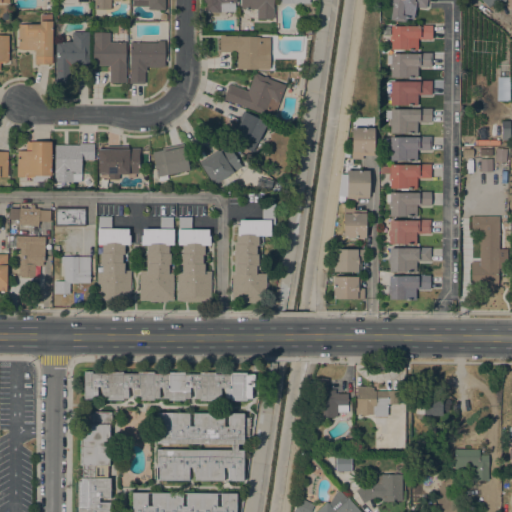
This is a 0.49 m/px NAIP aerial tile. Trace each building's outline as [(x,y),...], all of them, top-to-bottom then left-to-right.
[(110,0),(110,9),(94,9),(94,0),(110,0)] [(164,0),(164,10),(148,10),(148,5),(133,5),(133,0),(164,0)] [(235,0),(235,3),(234,3),(234,12),(219,11),(219,12),(203,12),(203,0),(235,0)] [(241,0),(273,0),(273,19),(256,18),(256,9),(241,9),(241,0)] [(427,0),(426,8),(415,7),(414,12),(415,12),(415,16),(413,16),(413,19),(404,18),(403,22),(389,20),(390,17),(388,17),(389,11),(391,11),(391,5),(390,4),(390,0),(427,0)] [(481,0),(504,0),(503,1),(501,0),(497,0),(489,8),(481,0)] [(18,24),(39,24),(39,21),(40,21),(40,15),(50,15),(50,21),(52,21),(52,64),(34,64),(34,50),(18,50),(18,24)] [(431,25),(431,39),(418,39),(418,37),(416,37),(416,43),(417,43),(417,47),(417,49),(390,50),(390,41),(389,41),(388,37),(390,37),(390,26),(431,25)] [(88,65),(71,65),(71,83),(55,83),(55,42),(72,42),(72,32),(88,32),(88,65)] [(125,78),(126,78),(125,83),(109,83),(109,66),(92,66),(92,32),(109,33),(109,42),(125,42),(125,78)] [(0,35),(8,35),(8,61),(5,61),(5,63),(0,63),(0,35)] [(269,69),(236,69),(236,52),(219,52),(219,35),(224,35),(224,36),(260,37),(259,53),(269,53),(269,69)] [(130,42),(157,43),(157,41),(164,41),(164,68),(148,67),(146,67),(146,72),(144,72),(144,84),(128,84),(128,78),(129,78),(130,42)] [(431,67),(417,67),(417,77),(390,77),(390,71),(388,68),(388,65),(390,63),(386,63),(386,55),(390,55),(390,54),(431,53),(431,67)] [(228,101),(228,102),(222,100),(228,84),(247,91),(254,73),(259,75),(259,76),(263,77),(264,76),(267,77),(267,78),(285,85),(273,117),(265,114),(265,115),(228,101)] [(431,95),(416,95),(416,105),(389,105),(389,97),(388,97),(388,93),(386,93),(385,83),(389,83),(389,82),(431,81),(431,95)] [(431,109),(431,122),(416,122),(416,133),(389,133),(389,127),(388,125),(388,120),(390,118),(385,118),(385,110),(390,110),(390,109),(431,109)] [(251,152),(228,140),(242,111),(266,124),(251,152)] [(373,128),(373,156),(362,156),(362,159),(351,159),(351,128),(373,128)] [(416,160),(389,161),(389,153),(388,153),(388,146),(384,146),(384,138),(430,137),(430,150),(416,150),(416,160)] [(17,151),(25,151),(25,142),(50,142),(50,182),(32,182),(32,177),(31,177),(31,178),(26,178),(26,177),(17,177),(17,151)] [(79,145),(79,143),(93,143),(93,160),(81,159),(81,182),(54,182),(54,145),(79,145)] [(183,144),(188,170),(166,175),(167,179),(158,181),(158,177),(157,177),(152,153),(161,150),(161,149),(183,144)] [(226,144),(241,167),(230,174),(233,179),(218,189),(215,184),(213,185),(198,162),(226,144)] [(118,174),(118,180),(108,180),(108,174),(100,174),(100,173),(97,173),(97,165),(98,149),(105,149),(105,146),(127,146),(127,148),(138,148),(138,174),(127,174),(118,174)] [(505,161),(494,160),(495,148),(506,149),(505,161)] [(479,170),(467,170),(467,157),(479,158),(479,170)] [(430,178),(416,178),(416,189),(406,189),(406,190),(399,190),(399,188),(389,188),(389,181),(387,180),(388,177),(389,174),(379,174),(379,167),(389,166),(389,165),(430,164),(430,178)] [(368,171),(368,198),(357,198),(357,201),(346,201),(346,170),(368,171)] [(430,206),(415,206),(416,216),(389,217),(389,210),(387,207),(387,204),(389,202),(384,202),(384,194),(388,194),(388,193),(430,192),(430,206)] [(29,209),(30,205),(34,205),(34,209),(39,209),(39,210),(49,211),(49,222),(38,221),(38,225),(18,224),(18,208),(29,209)] [(261,221),(261,205),(273,206),(273,236),(257,236),(257,245),(255,245),(255,274),(268,274),(268,302),(231,301),(232,272),(233,272),(233,235),(239,235),(239,221),(261,221)] [(85,207),(85,227),(54,227),(54,207),(85,207)] [(353,207),(353,210),(365,210),(365,238),(342,238),(343,207),(353,207)] [(17,219),(17,208),(7,209),(8,219),(17,219)] [(127,235),(129,235),(129,245),(123,245),(123,270),(130,270),(130,300),(95,300),(95,297),(96,297),(96,272),(101,272),(101,264),(99,264),(99,253),(101,253),(101,245),(97,245),(97,216),(110,217),(110,229),(127,229),(127,235)] [(497,289),(470,288),(470,262),(479,262),(479,232),(470,232),(471,216),(498,216),(497,289)] [(146,271),(146,263),(146,251),(146,245),(140,245),(140,236),(142,236),(142,229),(159,229),(159,217),(172,217),(172,229),(173,229),(173,245),(168,245),(168,254),(169,254),(169,265),(168,265),(168,273),(172,273),(172,300),(166,300),(166,302),(145,302),(145,300),(139,300),(139,271),(146,271)] [(208,236),(209,236),(209,245),(204,245),(204,271),(210,271),(210,303),(176,303),(176,273),(181,273),(181,265),(179,265),(180,254),(182,254),(182,245),(177,245),(177,217),(190,217),(190,230),(208,230),(208,236)] [(388,244),(388,220),(418,221),(418,219),(430,219),(429,234),(415,233),(415,244),(388,244)] [(64,243),(52,242),(53,231),(64,232),(64,243)] [(43,237),(42,247),(43,247),(43,253),(42,253),(42,266),(34,266),(34,278),(19,278),(19,276),(18,276),(18,265),(19,265),(20,248),(16,248),(17,236),(43,237)] [(415,249),(415,247),(429,248),(429,261),(415,261),(415,272),(388,271),(389,248),(415,249)] [(363,250),(363,260),(360,260),(360,272),(333,272),(333,249),(363,250)] [(89,257),(89,283),(78,283),(69,283),(69,294),(53,294),(53,281),(63,281),(63,264),(60,263),(60,256),(89,257)] [(389,276),(416,276),(416,275),(429,275),(429,289),(415,289),(414,300),(388,299),(389,276)] [(360,277),(360,289),(363,289),(363,299),(332,299),(332,277),(360,277)] [(106,374),(106,372),(122,372),(122,374),(137,374),(137,372),(153,372),(153,374),(168,374),(168,372),(183,373),(183,374),(199,374),(199,373),(214,373),(214,375),(229,375),(229,373),(253,373),(253,387),(250,387),(250,399),(245,399),(245,401),(229,401),(229,399),(224,399),(224,388),(220,388),(220,399),(215,399),(215,401),(198,401),(198,399),(193,399),(193,388),(189,388),(189,399),(184,399),(184,401),(168,401),(168,399),(162,398),(162,387),(158,387),(158,399),(153,399),(153,400),(137,400),(137,398),(132,398),(132,387),(127,387),(127,398),(122,398),(122,400),(106,400),(106,398),(101,398),(101,387),(96,387),(96,400),(83,400),(83,372),(91,372),(91,373),(106,374)] [(316,417),(316,392),(312,392),(312,379),(327,379),(327,389),(334,389),(334,393),(347,394),(347,412),(336,412),(336,417),(316,417)] [(374,416),(374,414),(363,415),(363,416),(360,416),(360,414),(355,414),(355,408),(356,408),(356,388),(358,388),(358,387),(371,387),(371,388),(372,388),(372,391),(398,391),(398,404),(386,404),(386,407),(386,416),(374,416)] [(424,416),(424,401),(441,401),(441,416),(424,416)] [(108,466),(106,466),(106,478),(109,478),(109,498),(98,498),(98,502),(109,502),(109,511),(77,511),(77,481),(80,481),(80,478),(82,478),(82,466),(79,466),(79,425),(85,425),(85,412),(110,412),(110,425),(108,425),(108,466)] [(155,444),(156,424),(159,424),(159,413),(188,413),(188,426),(193,426),(193,413),(223,414),(223,427),(227,427),(228,413),(243,413),(243,418),(249,418),(249,428),(248,428),(248,436),(243,436),(243,445),(236,445),(236,450),(243,450),(242,481),(227,481),(227,468),(223,467),(222,481),(192,481),(192,467),(188,467),(188,481),(158,480),(158,467),(155,467),(155,449),(230,450),(230,445),(155,444)] [(488,450),(487,480),(471,480),(471,470),(453,469),(454,449),(488,450)] [(334,471),(349,471),(349,458),(335,458),(334,471)] [(401,502),(382,502),(382,497),(374,497),(362,504),(355,490),(367,483),(369,483),(369,476),(380,476),(380,475),(401,475),(401,502)] [(315,511),(326,502),(328,504),(334,494),(338,490),(346,499),(347,498),(360,511),(315,511)] [(131,511),(131,493),(146,493),(146,506),(151,506),(151,493),(181,494),(181,506),(186,506),(186,493),(216,494),(215,507),(220,507),(221,493),(236,494),(235,511),(131,511)] [(310,511),(291,511),(292,504),(296,506),(299,498),(314,505),(310,511)]
